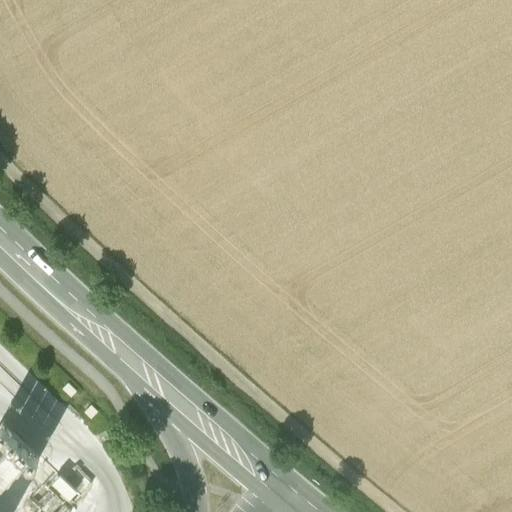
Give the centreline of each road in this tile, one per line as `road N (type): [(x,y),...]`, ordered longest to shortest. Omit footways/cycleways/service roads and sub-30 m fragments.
road 1 (track): [(0,160),(111,269),(395,511)]
road 2 (secondary): [(0,238),(174,402)]
road 3 (secondary): [(174,402),(273,484)]
